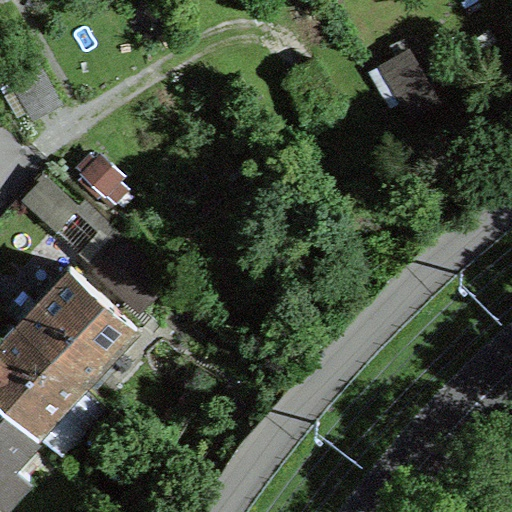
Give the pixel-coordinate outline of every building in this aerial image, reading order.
[(313,117),(340,102),(316,59),(288,74),(313,117)] [(123,239),(99,265),(124,288),(148,263),(123,239)] [(19,317),(18,318),(85,381),(136,325),(69,263),(36,299),(21,285),(14,294),(5,303),(19,317)] [(85,381),(18,318),(0,337),(0,397),(37,432),(85,381)] [(28,441),(37,432),(0,397),(0,496),(3,499),(36,463),(31,458),(38,451),(28,441)]
